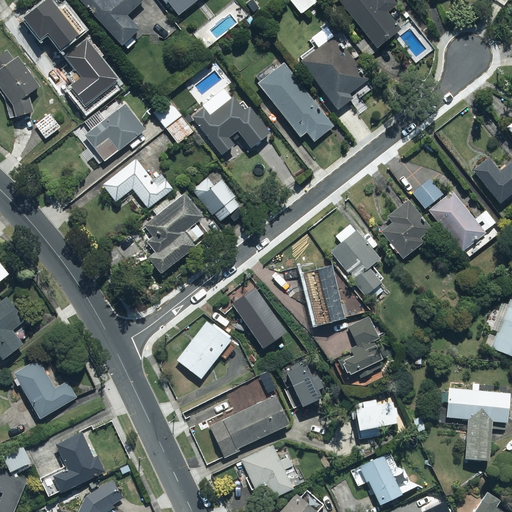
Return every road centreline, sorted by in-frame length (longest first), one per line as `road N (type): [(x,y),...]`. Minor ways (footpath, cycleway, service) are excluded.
road 1 (residential): [(468,54),(416,115),(115,346)]
road 2 (primary): [(0,188),(70,272),(115,346)]
road 3 (primary): [(115,346),(192,511)]
